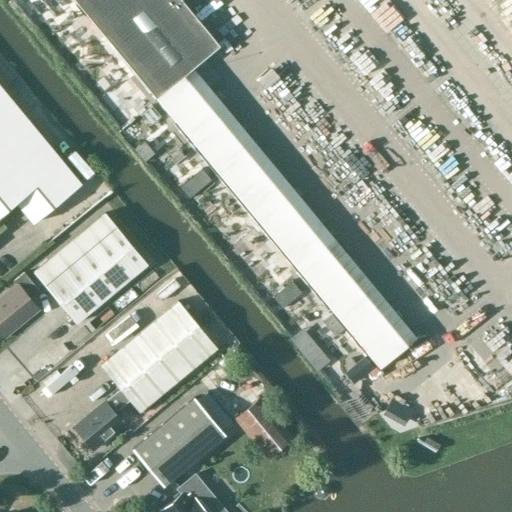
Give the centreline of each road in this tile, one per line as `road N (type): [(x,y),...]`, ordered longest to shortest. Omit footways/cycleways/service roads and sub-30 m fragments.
road 1 (unknown): [(511,217),(330,0)]
road 2 (unknown): [(405,0),(511,133)]
